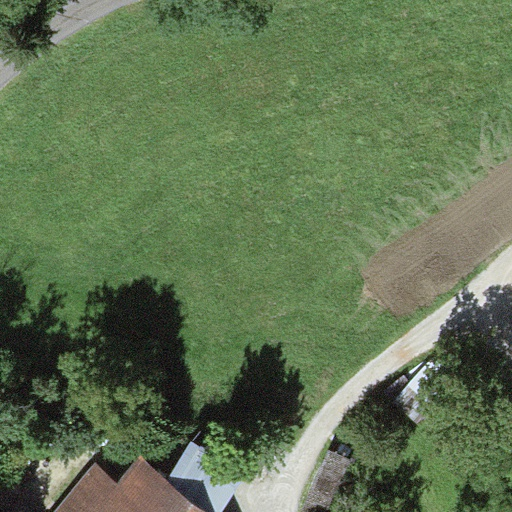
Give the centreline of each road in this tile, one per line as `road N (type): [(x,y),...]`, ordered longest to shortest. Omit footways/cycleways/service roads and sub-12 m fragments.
road 1 (track): [(275,511),(309,428),(365,367),(511,264)]
road 2 (track): [(114,0),(79,15),(0,72)]
